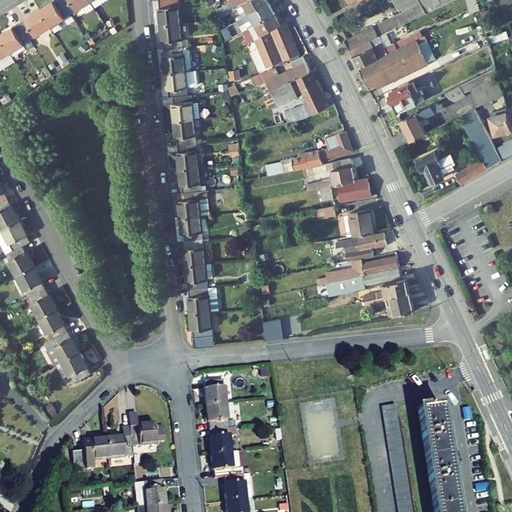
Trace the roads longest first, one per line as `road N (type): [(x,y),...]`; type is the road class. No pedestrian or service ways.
road 1 (residential): [(140,0),(176,362)]
road 2 (residential): [(176,362),(459,327)]
road 3 (residential): [(0,136),(123,370)]
road 4 (secondary): [(301,0),(412,224)]
road 5 (residential): [(123,370),(50,444),(22,511)]
road 6 (residential): [(176,362),(192,511)]
road 7 (secondary): [(459,327),(511,441)]
